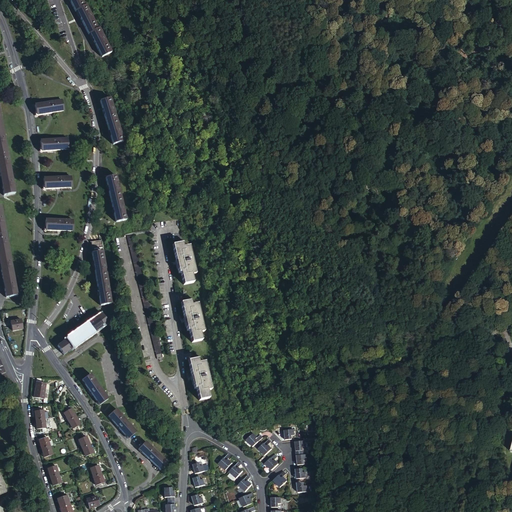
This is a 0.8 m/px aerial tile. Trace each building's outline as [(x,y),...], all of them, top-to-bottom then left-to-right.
[(90,33),(102,56),(112,51),(100,28),(99,28),(87,5),(86,6),(82,0),(70,0),(76,11),(77,10),(89,34),(90,33)] [(460,40),(454,44),(459,51),(465,47),(460,40)] [(449,82),(443,87),(449,93),(455,88),(449,82)] [(111,98),(100,101),(114,144),(124,141),(111,98)] [(62,99),(35,104),(37,115),(64,109),(62,99)] [(0,112),(0,171),(4,195),(15,193),(0,112)] [(68,138),(41,140),(42,151),(69,149),(68,138)] [(116,175),(106,177),(116,221),(126,219),(116,175)] [(71,176),(44,178),(44,189),(72,187),(71,176)] [(17,295),(2,207),(0,206),(0,259),(7,297),(17,295)] [(74,231),(74,220),(46,220),(46,231),(74,231)] [(127,234),(157,348),(158,352),(165,350),(157,320),(133,232),(127,234)] [(103,253),(101,241),(92,242),(93,253),(101,305),(111,304),(110,298),(107,282),(105,270),(103,253)] [(181,247),(180,247),(171,250),(173,258),(178,277),(182,276),(185,288),(186,287),(195,285),(193,278),(197,277),(193,265),(189,251),(189,249),(182,251),(181,247)] [(190,303),(185,305),(181,306),(184,319),(187,332),(191,331),(194,343),(204,341),(202,333),(205,332),(198,305),(191,306),(190,303)] [(109,322),(103,314),(58,345),(64,354),(109,322)] [(23,328),(21,319),(11,321),(13,330),(23,328)] [(497,339),(474,335),(473,343),(474,344),(474,346),(488,348),(488,346),(496,347),(497,339)] [(0,357),(0,375),(4,385),(10,382),(0,357)] [(198,387),(201,400),(210,397),(209,390),(212,389),(205,361),(198,362),(198,359),(188,362),(194,388),(198,387)] [(108,398),(91,374),(83,380),(100,404),(108,398)] [(44,399),(46,384),(37,382),(35,397),(44,399)] [(69,421),(76,416),(72,409),(64,413),(65,413),(68,420),(69,421)] [(136,431),(117,409),(109,416),(128,438),(136,431)] [(35,411),(36,420),(45,419),(49,418),(48,414),(45,414),(44,410),(35,411)] [(81,424),(76,416),(69,421),(73,428),(81,424)] [(45,419),(36,420),(36,429),(46,428),(45,419)] [(292,438),(293,438),(293,435),(295,434),(295,429),(287,430),(287,437),(292,438)] [(256,444),(259,441),(260,440),(256,437),(258,436),(254,432),(249,438),(256,444)] [(82,448),(90,445),(87,436),(79,439),(82,448)] [(42,448),(51,445),(48,437),(39,440),(42,448)] [(302,444),(302,440),(296,440),(296,449),(306,448),(305,443),(302,444)] [(168,462),(146,442),(139,449),(161,469),(168,462)] [(53,454),(51,445),(42,448),(45,457),(53,454)] [(94,453),(90,445),(82,448),(85,457),(94,453)] [(272,446),(266,447),(264,446),(261,448),(268,455),(275,448),(272,446)] [(277,468),(282,463),(278,458),(281,456),(278,453),(268,463),(275,470),(277,468)] [(229,455),(226,458),(221,463),(221,464),(220,465),(227,472),(233,464),(229,461),(232,457),(229,455)] [(306,455),(304,455),(297,456),(298,465),(307,464),(307,459),(306,455)] [(199,460),(200,464),(196,465),(198,474),(208,471),(206,467),(209,466),(207,460),(207,458),(199,460)] [(244,463),(241,461),(232,471),(239,477),(246,470),(243,468),(241,466),(244,463)] [(48,468),(51,477),(60,474),(57,465),(48,468)] [(90,469),(93,477),(102,474),(98,465),(90,469)] [(304,474),(304,469),(298,470),(296,470),(297,479),(307,478),(307,474),(304,474)] [(0,495),(9,492),(0,472),(0,495)] [(287,484),(284,479),(284,476),(284,473),(276,480),(283,487),(287,484)] [(60,474),(51,477),(54,485),(63,483),(60,474)] [(102,474),(93,477),(97,486),(105,482),(102,474)] [(242,483),(241,484),(247,491),(254,485),(251,481),(253,478),(251,475),(242,483)] [(208,485),(206,481),(204,482),(202,477),(196,479),(198,488),(208,485)] [(305,487),(305,482),(297,483),(298,493),(308,491),(308,486),(305,487)] [(170,501),(177,500),(177,492),(173,492),(172,487),(162,488),(163,497),(169,497),(170,501)] [(257,492),(244,498),(247,506),(256,502),(254,498),(258,496),(257,492)] [(207,503),(205,499),(203,500),(201,495),(195,497),(198,506),(207,503)] [(58,499),(61,507),(69,504),(67,496),(58,499)] [(100,505),(97,497),(87,500),(90,508),(100,505)] [(283,498),(283,497),(274,497),(274,506),(282,506),(281,501),(284,501),(283,501),(283,498)] [(178,508),(177,500),(170,501),(170,505),(164,505),(164,511),(173,511),(174,508),(178,508)]
